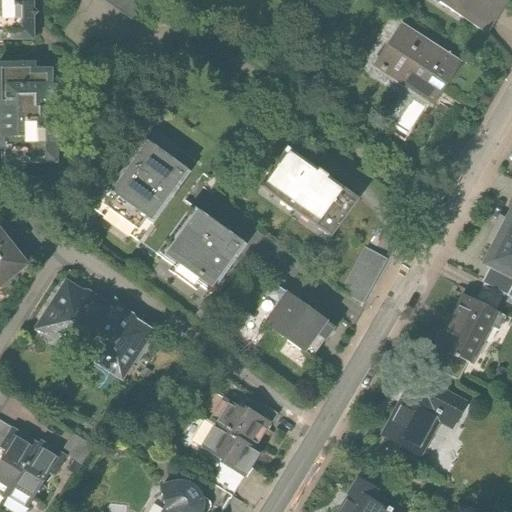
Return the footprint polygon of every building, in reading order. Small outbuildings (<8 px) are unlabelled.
[(0,0),(0,40),(13,41),(13,38),(42,37),(41,0),(0,0)] [(511,0),(450,0),(496,29),(511,3),(511,0)] [(469,60),(413,23),(385,64),(441,101),(469,60)] [(43,60),(4,61),(5,97),(10,97),(11,159),(66,158),(65,105),(61,105),(61,95),(65,94),(65,83),(60,83),(60,65),(44,66),(43,60)] [(201,167),(156,135),(106,204),(151,236),(201,167)] [(358,200),(289,149),(260,188),(275,200),(277,196),(318,226),(315,230),(328,240),(358,200)] [(0,238),(16,226),(19,223),(0,198),(0,238)] [(257,241),(203,201),(168,248),(223,288),(257,241)] [(511,210),(485,264),(492,267),(511,277),(511,210)] [(44,263),(16,226),(0,238),(0,275),(5,272),(15,286),(44,263)] [(368,246),(352,282),(375,292),(391,256),(368,246)] [(511,277),(492,267),(484,284),(504,294),(508,297),(511,288),(511,277)] [(87,347),(93,351),(125,299),(116,300),(98,289),(92,288),(75,277),(45,325),(73,343),(79,333),(91,341),(87,347)] [(346,323),(289,281),(281,291),(292,299),(278,319),(324,353),(346,323)] [(504,294),(484,284),(474,301),(495,312),(504,294)] [(474,301),(462,295),(443,330),(440,329),(432,346),(436,348),(456,358),(456,357),(467,363),(468,364),(495,312),(474,301)] [(144,311),(125,299),(93,351),(133,376),(163,328),(146,318),(144,311)] [(457,381),(467,363),(456,357),(456,358),(436,348),(428,365),(457,381)] [(424,374),(393,432),(431,452),(449,418),(463,426),(476,402),(424,374)] [(256,384),(246,399),(279,420),(287,409),(256,384)] [(221,417),(231,423),(264,444),(279,420),(246,399),(236,393),(221,417)] [(9,413),(3,423),(0,427),(0,437),(15,447),(28,425),(9,413)] [(270,447),(264,444),(231,423),(215,449),(253,473),(270,447)] [(0,479),(21,493),(51,439),(28,425),(15,447),(0,470),(0,479)] [(80,457),(51,439),(21,493),(41,505),(47,495),(54,499),(80,457)] [(386,486),(369,475),(345,511),(398,511),(378,499),(386,486)] [(176,508),(173,511),(213,511),(214,511),(215,506),(215,500),(213,493),(209,488),(202,483),(192,479),(171,483),(176,508)]
